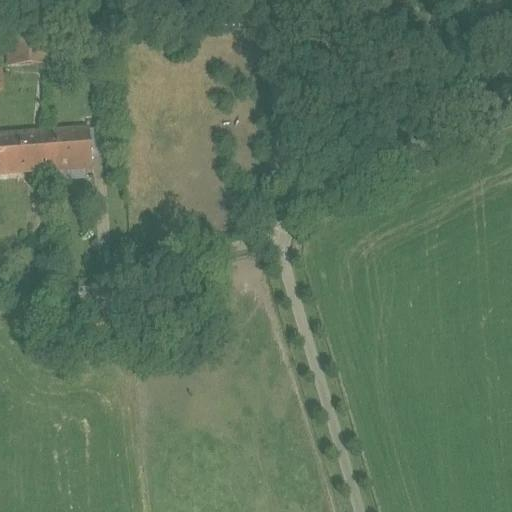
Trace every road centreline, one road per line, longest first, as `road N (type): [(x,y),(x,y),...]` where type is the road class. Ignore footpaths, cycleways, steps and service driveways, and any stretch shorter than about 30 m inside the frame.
road 1 (unclassified): [(274,241),(305,211),(363,181),(511,70)]
road 2 (unclassified): [(355,511),(274,241)]
road 3 (unclassified): [(274,241),(85,295),(0,300)]
